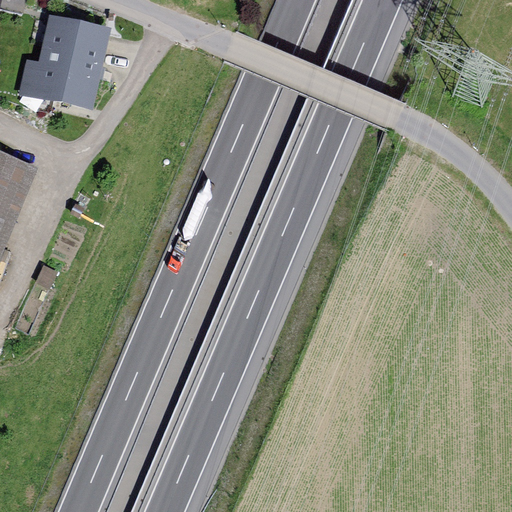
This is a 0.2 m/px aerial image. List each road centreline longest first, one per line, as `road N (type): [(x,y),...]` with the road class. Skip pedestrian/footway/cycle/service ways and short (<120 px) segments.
road 1 (motorway): [(165,511),(383,0)]
road 2 (motorway): [(295,0),(79,511)]
road 3 (residential): [(511,216),(474,168),(396,117),(121,0)]
